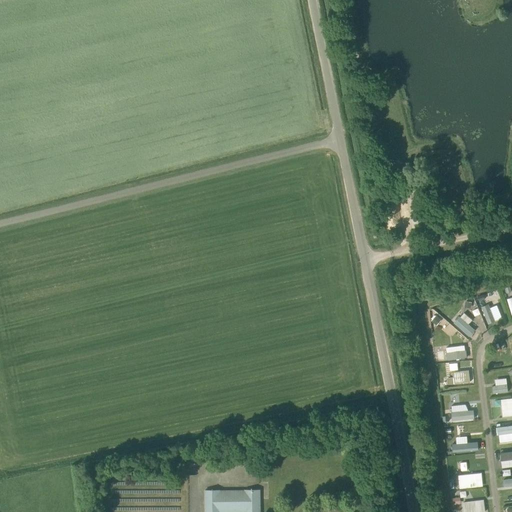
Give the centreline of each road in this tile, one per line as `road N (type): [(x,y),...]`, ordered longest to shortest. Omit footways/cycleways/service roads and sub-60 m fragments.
road 1 (unclassified): [(413,511),(340,141)]
road 2 (unclassified): [(0,224),(340,141)]
road 3 (unclassified): [(340,141),(313,0)]
